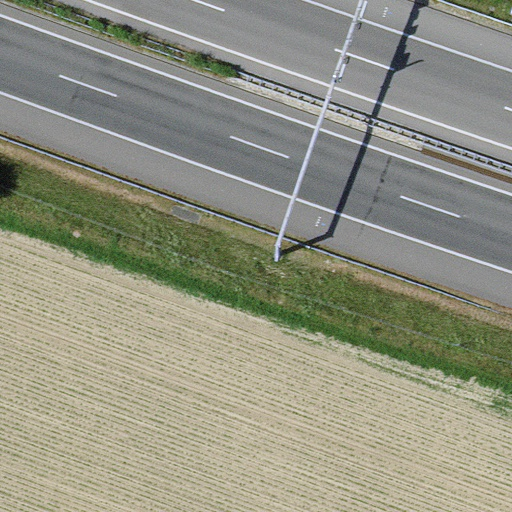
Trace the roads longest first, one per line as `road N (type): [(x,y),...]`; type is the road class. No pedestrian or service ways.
road 1 (motorway): [(0,53),(511,233)]
road 2 (motorway): [(511,109),(195,0)]
